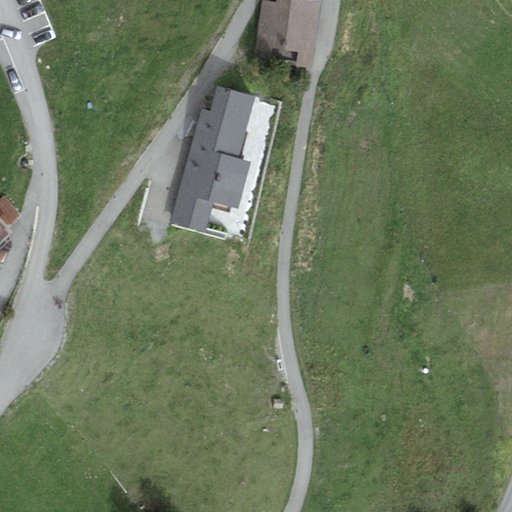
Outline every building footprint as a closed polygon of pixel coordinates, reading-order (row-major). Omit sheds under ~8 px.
[(280,0),(280,5),(264,3),(258,54),(311,60),(317,0),(280,0)] [(270,99),(232,90),(226,112),(208,108),(199,147),(255,160),(270,99)] [(263,166),(192,148),(187,169),(198,171),(192,196),(252,211),(263,166)] [(197,200),(166,194),(161,222),(192,228),(197,200)] [(0,229),(0,248),(10,240),(0,229)]
